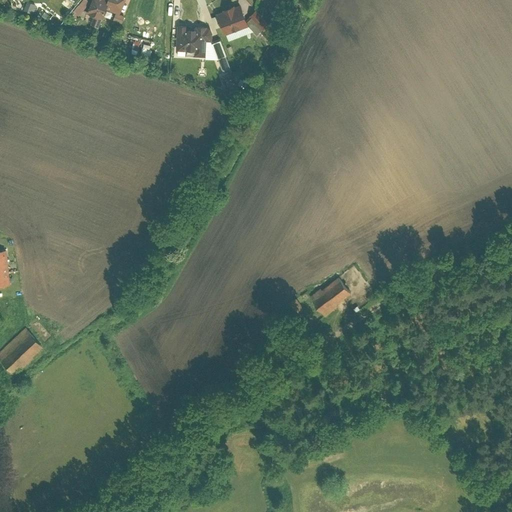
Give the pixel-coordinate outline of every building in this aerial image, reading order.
[(89,0),(82,0),(74,11),(79,15),(90,1),(89,0)] [(91,23),(100,26),(107,7),(120,13),(125,0),(92,0),(88,11),(95,13),(91,23)] [(219,11),(227,33),(250,24),(241,2),(219,11)] [(34,12),(37,6),(30,3),(27,9),(34,12)] [(269,22),(256,8),(251,13),(253,16),(248,20),(250,24),(258,33),(269,22)] [(116,12),(113,19),(122,22),(125,15),(116,12)] [(206,55),(207,40),(213,40),(214,25),(198,25),(198,27),(189,27),(189,25),(179,24),(177,49),(186,49),(186,55),(206,55)] [(218,58),(227,54),(221,39),(212,42),(218,58)] [(7,246),(0,246),(0,282),(8,282),(7,246)] [(333,274),(308,294),(323,315),(349,295),(333,274)] [(22,323),(0,344),(0,360),(11,373),(42,344),(22,323)]
